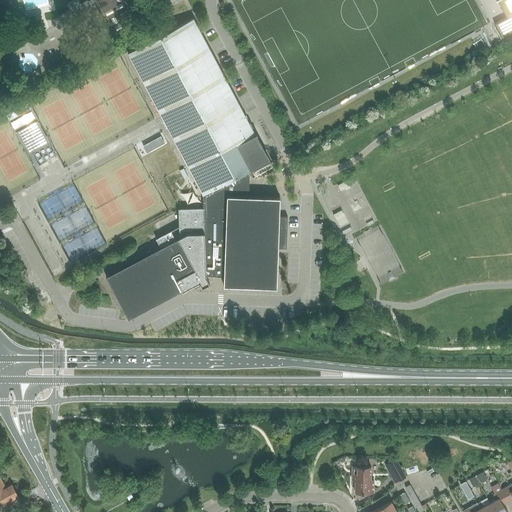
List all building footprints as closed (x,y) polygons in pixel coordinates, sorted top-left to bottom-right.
[(97,0),(115,33),(134,24),(122,0),(97,0)] [(494,24),(502,38),(511,33),(511,0),(497,0),(507,17),(494,24)] [(182,290),(183,290),(192,285),(200,282),(201,285),(202,286),(209,282),(206,276),(224,276),(224,285),(277,287),(278,248),(287,248),(288,216),(280,216),(280,197),(249,196),(250,170),(250,169),(269,159),(194,18),(128,53),(203,194),(203,207),(178,208),(179,233),(174,236),(171,230),(156,238),(161,247),(106,276),(128,318),(182,290)] [(63,58),(66,62),(69,68),(85,60),(79,49),(63,58)] [(38,120),(39,119),(29,102),(29,100),(28,100),(5,113),(15,132),(17,131),(20,130),(29,148),(46,138),(37,120),(38,120)] [(119,139),(121,146),(132,142),(130,135),(119,139)] [(147,153),(152,150),(149,142),(143,145),(147,153)] [(48,157),(46,149),(39,150),(40,158),(48,157)] [(337,226),(347,223),(342,209),(333,212),(337,226)] [(406,476),(396,459),(389,463),(395,474),(392,476),(395,482),(399,480),(406,476)] [(371,466),(353,466),(352,480),(355,480),(355,492),(374,492),(374,479),(371,479),(371,466)] [(0,505),(4,504),(18,496),(12,484),(6,487),(0,477),(0,476),(0,505)] [(511,483),(502,489),(509,501),(511,498),(511,483)] [(410,484),(406,487),(419,511),(424,509),(410,484)] [(508,511),(503,504),(509,501),(502,489),(494,494),(495,500),(490,503),(495,511),(508,511)] [(405,504),(410,501),(405,492),(400,495),(405,504)] [(373,511),(397,511),(391,501),(373,511)] [(495,511),(490,503),(485,505),(481,501),(478,503),(482,511),(495,511)] [(482,511),(478,503),(475,504),(469,508),(463,511),(482,511)]
